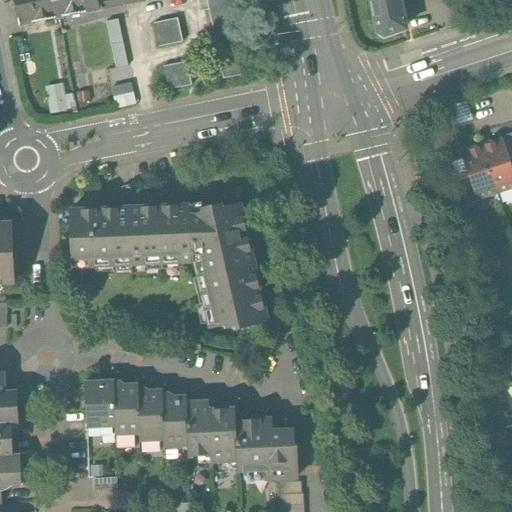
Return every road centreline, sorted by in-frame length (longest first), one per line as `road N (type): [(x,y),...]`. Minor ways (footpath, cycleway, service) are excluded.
road 1 (primary): [(439,511),(393,233),(363,140),(330,97)]
road 2 (primary): [(330,97),(321,150),(348,287),(396,407),(413,511)]
road 3 (tertiary): [(330,97),(26,160)]
road 4 (residential): [(74,353),(272,395)]
road 5 (residential): [(330,97),(511,40)]
road 6 (residential): [(26,160),(37,194),(48,328)]
road 7 (residential): [(272,395),(296,402),(320,511)]
road 8 (residential): [(0,35),(13,129),(26,160)]
road 9 (residential): [(61,511),(50,387)]
